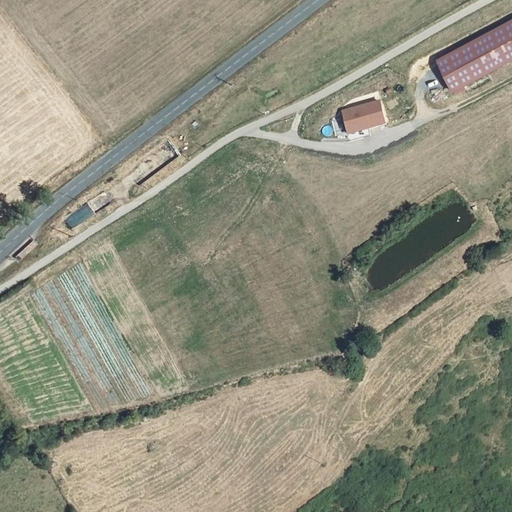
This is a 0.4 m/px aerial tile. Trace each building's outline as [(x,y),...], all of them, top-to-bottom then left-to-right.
[(511,15),(432,62),(450,93),(511,57),(511,15)] [(374,103),(337,114),(343,137),(363,131),(381,126),(374,103)] [(363,131),(343,137),(345,144),(365,138),(363,131)] [(215,266),(256,348),(265,344),(261,336),(263,335),(227,260),(215,266)] [(232,367),(243,361),(201,275),(190,281),(232,367)] [(229,367),(187,284),(151,302),(193,386),(229,367)]
